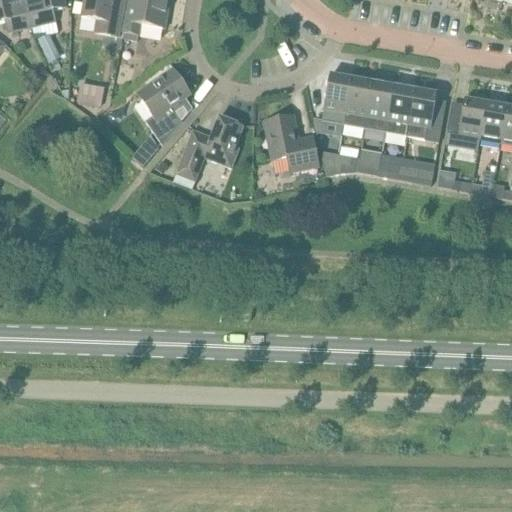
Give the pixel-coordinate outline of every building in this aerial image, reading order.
[(30,29),(25,0),(13,3),(12,0),(0,0),(0,24),(5,24),(7,34),(30,29)] [(64,10),(61,0),(26,0),(25,0),(30,29),(54,24),(51,13),(64,10)] [(85,0),(82,21),(97,23),(95,35),(118,40),(125,0),(85,0)] [(129,0),(125,23),(123,35),(137,37),(139,27),(165,31),(170,0),(129,0)] [(58,61),(53,50),(46,38),(37,42),(49,65),(58,61)] [(57,62),(49,66),(52,73),(60,70),(57,62)] [(173,72),(157,83),(137,97),(153,119),(145,124),(162,148),(182,124),(174,113),(182,108),(180,104),(191,97),(173,72)] [(343,128),(345,116),(351,82),(330,78),(322,124),(343,128)] [(351,82),(345,116),(367,120),(373,85),(351,82)] [(367,120),(388,124),(394,89),(373,85),(367,120)] [(80,86),(77,105),(101,109),(104,90),(80,86)] [(416,93),(394,89),(388,124),(410,128),(416,93)] [(68,91),(61,93),(65,102),(69,102),(68,91)] [(437,97),(416,93),(410,128),(431,132),(437,97)] [(465,102),(458,139),(479,143),(486,106),(465,102)] [(507,109),(486,106),(479,143),(500,146),(507,109)] [(511,110),(507,109),(500,146),(511,148),(511,110)] [(264,125),(275,178),(319,168),(313,140),(298,143),(293,119),(264,125)] [(187,150),(186,153),(176,177),(194,184),(203,161),(231,172),(239,151),(235,149),(243,129),(219,120),(211,141),(193,134),(191,138),(184,135),(178,147),(187,150)] [(150,138),(132,160),(143,169),(159,150),(150,138)] [(337,164),(338,157),(322,154),(321,161),(325,180),(339,177),(337,164)] [(356,176),(359,161),(338,157),(337,164),(339,177),(356,176)] [(359,161),(356,176),(378,180),(381,165),(359,161)] [(162,163),(156,171),(162,177),(169,169),(162,163)] [(381,165),(378,180),(399,183),(402,169),(381,165)] [(402,169),(399,183),(430,189),(433,174),(402,169)] [(481,189),(472,187),(471,196),(492,200),(494,186),(492,186),(494,175),(484,173),(481,189)] [(323,175),(315,176),(316,186),(325,184),(323,175)] [(471,196),(472,187),(438,181),(436,191),(471,196)] [(511,194),(504,193),(503,193),(504,188),(494,186),(492,200),(511,203),(511,194)]
